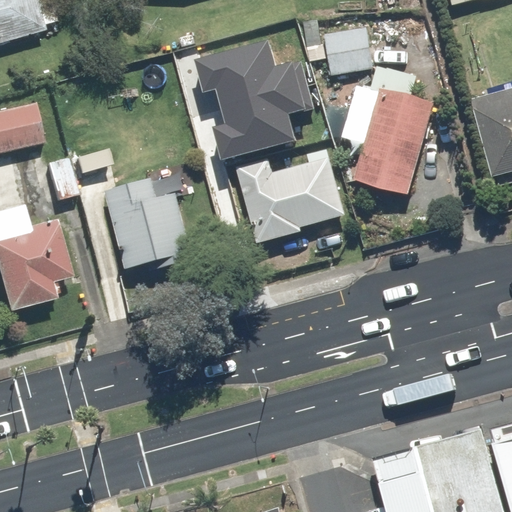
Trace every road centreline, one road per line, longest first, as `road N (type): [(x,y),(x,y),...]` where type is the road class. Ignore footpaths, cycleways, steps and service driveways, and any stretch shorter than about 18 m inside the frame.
road 1 (primary): [(456,366),(0,491)]
road 2 (primary): [(0,416),(436,296)]
